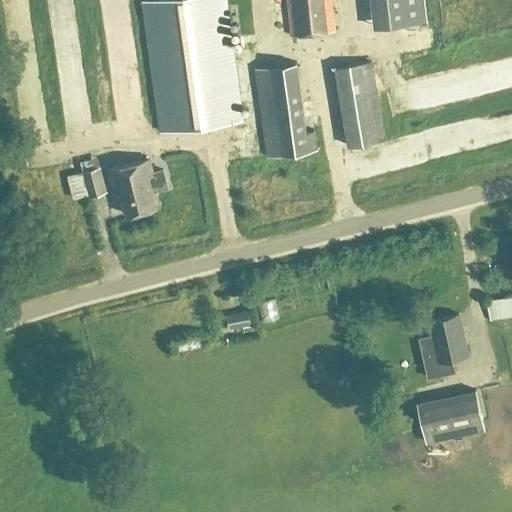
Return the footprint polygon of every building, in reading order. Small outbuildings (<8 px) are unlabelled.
[(161,131),(243,120),(226,0),(154,0),(143,2),(161,131)] [(288,0),(292,36),(336,31),(332,0),(288,0)] [(373,0),(376,27),(427,21),(425,0),(373,0)] [(339,85),(375,79),(372,61),(336,67),(339,85)] [(268,157),(317,150),(312,117),(303,118),(296,62),(256,68),(268,157)] [(57,126),(60,148),(74,147),(70,124),(57,126)] [(149,176),(154,174),(150,158),(110,169),(115,189),(120,187),(127,215),(157,207),(149,176)] [(90,196),(107,191),(101,167),(83,171),(90,196)] [(511,317),(511,294),(486,298),(491,320),(511,317)] [(252,324),(249,311),(227,315),(230,329),(252,324)] [(430,320),(433,335),(420,338),(429,377),(455,371),(452,358),(468,355),(459,313),(430,320)] [(476,390),(418,403),(427,442),(485,429),(476,390)]
